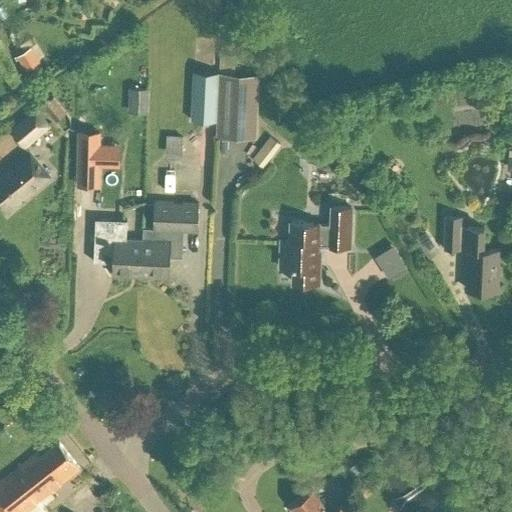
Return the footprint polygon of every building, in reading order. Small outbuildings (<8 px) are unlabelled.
[(17,53),(26,68),(34,63),(26,48),(17,53)] [(219,119),(221,70),(194,69),(191,117),(219,119)] [(221,70),(219,119),(218,134),(256,136),(260,72),(221,70)] [(129,110),(148,111),(149,86),(130,85),(129,110)] [(42,105),(55,120),(66,111),(53,95),(42,105)] [(7,127),(24,146),(49,125),(32,105),(7,127)] [(100,184),(100,164),(101,142),(101,129),(77,129),(76,184),(100,184)] [(181,151),(180,134),(163,135),(164,152),(181,151)] [(253,156),(264,165),(281,142),(271,134),(253,156)] [(319,141),(318,163),(334,163),(334,142),(319,141)] [(30,151),(0,175),(0,198),(8,208),(49,174),(30,151)] [(141,238),(140,238),(138,274),(169,275),(170,256),(181,256),(182,228),(197,229),(198,202),(154,200),(153,228),(141,227),(141,238)] [(381,207),(350,206),(332,205),(331,222),(291,220),(290,239),(281,238),(280,264),(294,265),(293,280),(319,282),(321,249),(318,249),(318,243),(330,243),(330,244),(380,246),(381,207)] [(444,214),(443,247),(465,248),(464,287),(497,288),(498,272),(501,270),(501,263),(498,261),(498,247),(484,247),(485,225),(461,224),(461,214),(444,214)] [(103,218),(102,246),(97,245),(96,263),(112,272),(138,274),(140,238),(127,237),(127,219),(103,218)] [(336,457),(352,445),(338,427),(323,438),(336,457)] [(22,511),(79,466),(59,440),(40,455),(36,450),(0,478),(0,511),(22,511)] [(351,462),(341,466),(348,483),(358,478),(351,462)] [(359,511),(348,497),(330,511),(312,488),(292,503),(298,511),(359,511)]
